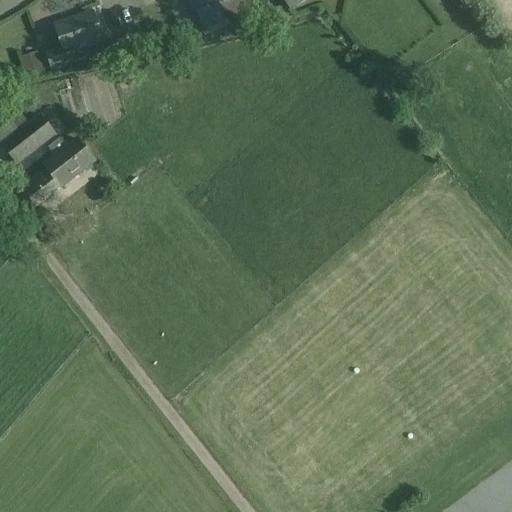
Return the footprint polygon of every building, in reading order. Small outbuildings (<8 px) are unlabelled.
[(189,0),(192,9),(215,0),(189,0)] [(283,0),(291,11),(305,0),(283,0)] [(104,41),(94,12),(56,25),(63,47),(47,53),(53,69),(92,55),(89,46),(104,41)] [(17,165),(57,135),(40,113),(0,144),(17,165)] [(45,165),(62,187),(96,161),(79,139),(69,146),(62,137),(49,147),(56,156),(45,165)] [(61,188),(47,169),(17,192),(32,211),(61,188)]
